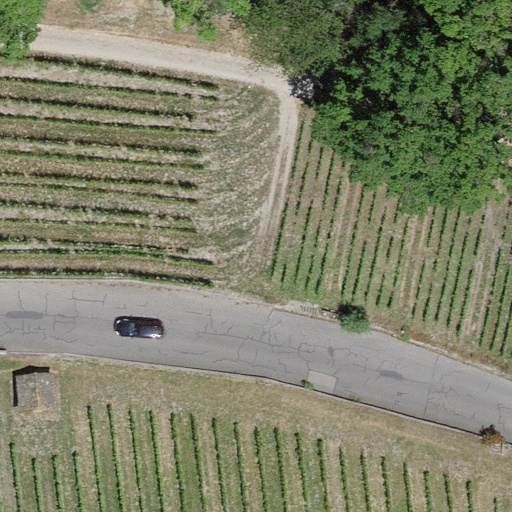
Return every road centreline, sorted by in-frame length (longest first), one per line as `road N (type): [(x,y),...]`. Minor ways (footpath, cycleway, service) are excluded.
road 1 (track): [(0,38),(231,66),(511,149)]
road 2 (unclassified): [(0,310),(220,328),(511,408)]
